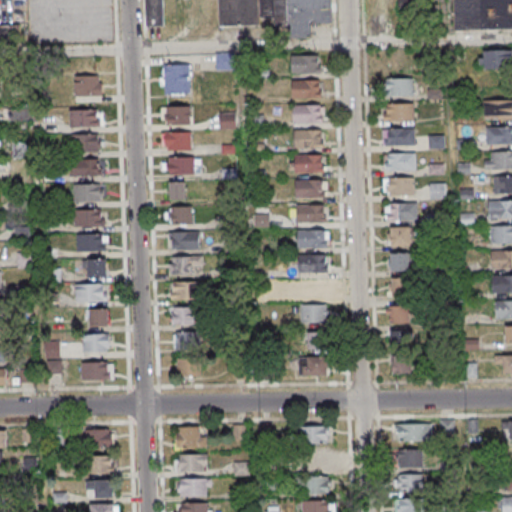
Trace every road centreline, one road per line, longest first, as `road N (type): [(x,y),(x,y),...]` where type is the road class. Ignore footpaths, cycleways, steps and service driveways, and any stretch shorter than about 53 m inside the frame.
road 1 (residential): [(365,511),(350,0)]
road 2 (residential): [(147,511),(133,0)]
road 3 (residential): [(511,398),(0,409)]
